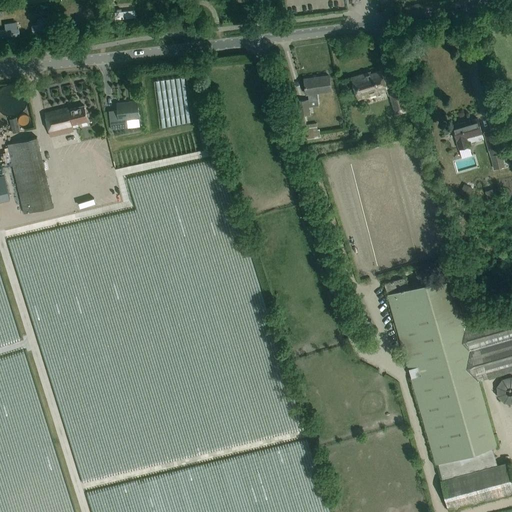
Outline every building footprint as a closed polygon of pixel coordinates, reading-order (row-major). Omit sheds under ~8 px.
[(192,72),(182,71),(181,81),(192,82),(192,72)] [(364,76),(363,74),(352,77),(358,98),(387,90),(381,71),(371,74),(370,72),(369,72),(370,74),(364,76)] [(173,88),(178,87),(176,75),(170,76),(173,88)] [(299,115),(295,115),(298,136),(304,135),(304,139),(317,137),(321,137),(320,129),(317,129),(317,123),(306,125),(304,115),(310,114),(309,106),(319,105),(317,92),(331,90),(329,75),(304,79),(306,94),(308,93),(309,100),(297,101),(299,115)] [(395,115),(408,112),(402,91),(389,95),(395,115)] [(117,103),(118,110),(110,111),(109,110),(111,129),(112,129),(112,128),(128,126),(127,118),(139,117),(137,101),(117,103)] [(88,120),(87,115),(84,105),(68,109),(67,107),(45,113),(51,136),(73,130),(71,124),(88,120)] [(490,130),(483,132),(493,170),(507,167),(502,145),(496,146),(492,130),(499,128),(495,111),(486,113),(490,130)] [(16,117),(9,119),(12,133),(19,131),(16,117)] [(483,139),(478,118),(452,125),(459,148),(469,145),(468,144),(483,139)] [(200,146),(211,143),(207,128),(195,131),(200,146)] [(86,130),(76,133),(79,141),(88,138),(86,130)] [(54,206),(39,146),(37,137),(8,144),(24,213),(54,206)] [(65,163),(75,200),(81,198),(71,161),(65,163)] [(0,200),(9,198),(3,175),(0,175),(0,200)] [(466,311),(459,313),(449,277),(427,283),(427,284),(428,284),(430,292),(411,298),(410,291),(409,292),(408,289),(409,289),(406,277),(384,283),(436,463),(462,456),(467,472),(440,480),(448,509),(511,492),(511,473),(509,461),(475,471),(470,453),(497,446),(478,380),(511,370),(511,316),(483,325),(480,315),(468,318),(466,311)] [(501,447),(480,451),(482,460),(475,462),(476,466),(504,460),(501,447)]
